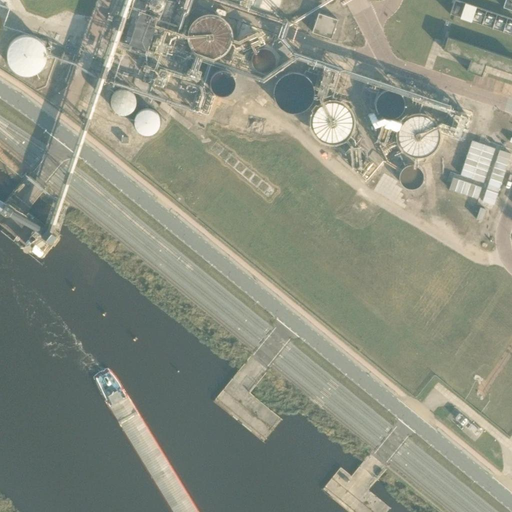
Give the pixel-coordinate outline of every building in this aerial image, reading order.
[(471,21),(476,6),(465,3),(460,17),(471,21)] [(134,24),(131,35),(127,46),(143,51),(145,43),(165,50),(169,39),(149,32),(155,14),(139,9),(134,24)] [(244,77),(247,71),(245,70),(217,59),(232,40),(229,24),(218,16),(212,13),(195,16),(189,30),(192,50),(201,57),(197,62),(197,63),(191,65),(194,67),(195,73),(201,75),(204,72),(208,75),(202,83),(204,83),(215,92),(222,95),(231,93),(236,87),(237,84),(243,77),(244,77)] [(313,32),(331,38),(338,19),(319,13),(313,32)] [(9,72),(45,73),(45,37),(10,36),(9,72)] [(485,64),(511,72),(511,58),(506,57),(448,37),(444,49),(471,59),(467,70),(481,75),(485,64)] [(336,88),(342,66),(295,53),(278,58),(276,53),(270,48),(264,46),(258,49),(254,53),(252,59),(256,68),(252,73),(260,79),(266,96),(312,132),(314,138),(320,143),(331,146),(336,144),(340,139),(347,137),(356,126),(346,99),(331,95),(336,88)] [(60,64),(67,66),(70,59),(62,56),(60,64)] [(150,70),(154,72),(156,66),(142,61),(139,72),(148,75),(150,70)] [(157,76),(164,78),(167,75),(168,70),(160,67),(157,76)] [(153,83),(163,86),(164,80),(155,77),(153,83)] [(443,109),(443,101),(380,78),(371,78),(370,93),(368,99),(371,100),(370,109),(380,113),(380,114),(379,136),(385,138),(393,141),(380,141),(417,154),(435,155),(441,136),(442,123),(441,128),(441,113),(443,109)] [(130,114),(137,93),(117,86),(110,107),(130,114)] [(137,109),(137,132),(159,132),(159,109),(137,109)] [(464,425),(468,421),(459,413),(455,418),(464,425)] [(467,428),(477,436),(481,431),(471,423),(467,428)]
